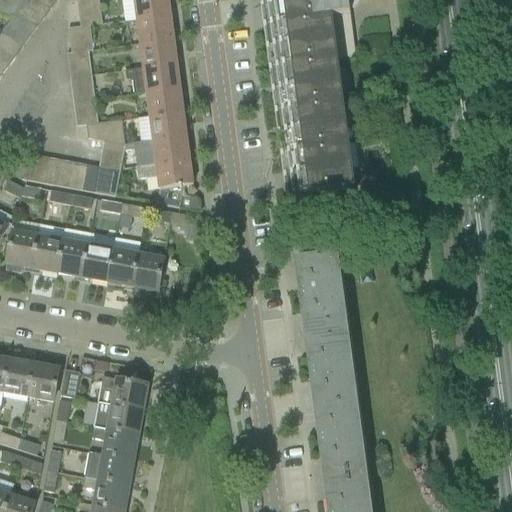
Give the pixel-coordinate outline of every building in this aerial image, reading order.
[(0,0),(0,14),(12,20),(15,14),(23,5),(25,0),(0,0)] [(25,0),(25,1),(23,5),(44,20),(51,10),(36,0),(25,0)] [(36,0),(51,10),(58,1),(57,0),(36,0)] [(133,0),(136,22),(167,18),(166,10),(169,10),(167,0),(133,0)] [(288,192),(289,199),(289,205),(294,209),(311,206),(309,197),(348,192),(331,63),(351,60),(355,55),(347,0),(285,0),(287,16),(274,18),(270,23),(271,33),(276,36),(281,35),(289,100),(285,101),(281,105),(283,118),(288,122),(292,122),(300,186),(292,187),(288,192)] [(77,5),(80,29),(89,28),(102,27),(98,2),(77,5)] [(23,5),(15,14),(37,30),(44,20),(23,5)] [(12,20),(8,24),(29,40),(37,30),(15,14),(12,20)] [(136,22),(139,46),(170,42),(169,35),(172,34),(170,18),(167,18),(136,22)] [(8,24),(1,34),(22,49),(29,40),(8,24)] [(68,31),(71,55),(92,52),(89,28),(80,29),(68,31)] [(1,34),(0,35),(0,48),(15,59),(22,49),(1,34)] [(139,46),(143,70),(173,66),(177,66),(174,50),(171,50),(170,42),(139,46)] [(0,48),(0,63),(8,69),(11,65),(15,59),(0,48)] [(66,56),(69,80),(91,77),(88,54),(92,53),(92,52),(71,55),(66,56)] [(134,96),(146,95),(177,91),(180,90),(178,74),(175,74),(173,66),(143,70),(124,73),(125,82),(132,81),(134,96)] [(69,80),(73,104),(94,101),(91,77),(69,80)] [(146,95),(149,119),(180,115),(183,114),(181,98),(178,98),(177,91),(146,95)] [(94,101),(73,104),(76,129),(86,128),(97,126),(94,101)] [(149,119),(137,120),(140,145),(152,143),(183,139),(186,139),(184,122),(181,122),(180,117),(180,116),(180,115),(149,119)] [(97,126),(86,128),(88,141),(103,144),(124,148),(125,148),(124,147),(121,123),(97,126)] [(140,145),(138,145),(138,147),(141,169),(155,167),(186,163),(189,163),(187,146),(184,147),(183,141),(183,140),(183,139),(152,143),(140,145)] [(102,149),(99,168),(120,172),(124,153),(125,148),(124,148),(103,144),(102,149)] [(21,182),(33,184),(38,159),(25,157),(21,182)] [(38,159),(33,184),(40,186),(45,186),(50,161),(38,159)] [(50,161),(45,186),(57,189),(62,163),(50,161)] [(62,163),(57,189),(69,191),(74,166),(62,163)] [(189,163),(155,167),(135,170),(137,182),(157,179),(159,192),(156,207),(179,211),(182,189),(193,188),(190,170),(187,171),(186,164),(189,164),(189,163)] [(69,191),(81,193),(86,168),(74,166),(69,191)] [(86,168),(81,193),(93,195),(98,170),(86,168)] [(99,168),(98,170),(93,195),(115,199),(120,172),(99,168)] [(362,177),(356,178),(357,189),(378,186),(376,173),(362,175),(362,177)] [(7,182),(2,192),(20,201),(21,199),(24,191),(7,182)] [(21,199),(22,199),(39,202),(41,192),(26,189),(24,189),(24,191),(21,199)] [(49,204),(69,208),(71,197),(51,194),(49,204)] [(71,197),(69,208),(90,212),(92,201),(71,197)] [(99,213),(119,217),(121,207),(101,203),(99,213)] [(121,207),(119,217),(140,221),(142,210),(121,207)] [(149,223),(169,226),(171,216),(151,212),(149,223)] [(21,269),(32,272),(38,239),(12,234),(5,273),(19,275),(21,269)] [(32,272),(57,276),(63,244),(38,239),(32,272)] [(57,276),(82,281),(88,248),(63,244),(57,276)] [(82,281),(107,285),(113,253),(88,248),(82,281)] [(107,285),(131,290),(137,257),(113,253),(107,285)] [(137,257),(131,290),(157,295),(163,262),(137,257)] [(319,436),(328,504),(328,511),(369,511),(335,257),(296,263),(298,280),(301,279),(303,290),(299,291),(312,382),(315,382),(317,393),(313,393),(317,426),(321,425),(322,436),(319,436)] [(0,408),(3,395),(8,362),(0,360),(0,408)] [(3,395),(27,399),(33,367),(8,362),(3,395)] [(96,364),(95,372),(105,374),(106,366),(96,364)] [(33,367),(27,399),(53,404),(59,371),(33,367)] [(65,373),(60,398),(75,401),(80,375),(65,373)] [(102,380),(100,391),(97,405),(142,414),(147,388),(130,385),(129,381),(120,379),(117,383),(102,380)] [(59,403),(55,424),(66,425),(69,405),(59,403)] [(97,405),(93,430),(138,439),(142,414),(97,405)] [(66,425),(55,424),(52,443),(62,445),(66,425)] [(105,443),(102,458),(133,464),(138,439),(93,430),(91,441),(105,443)] [(0,446),(16,452),(20,442),(0,435),(0,446)] [(20,442),(16,452),(36,458),(39,448),(20,442)] [(50,453),(46,473),(57,475),(60,455),(50,453)] [(0,460),(0,464),(18,470),(22,460),(2,454),(0,460)] [(86,470),(84,480),(129,489),(133,464),(102,458),(89,455),(86,470)] [(22,460),(18,470),(39,477),(41,466),(22,460)] [(57,475),(46,473),(42,493),(53,495),(57,475)] [(96,494),(93,508),(115,511),(124,511),(129,489),(84,480),(82,491),(96,494)] [(0,511),(4,511),(9,498),(0,495),(0,511)] [(9,498),(4,511),(32,511),(34,506),(9,498)]
